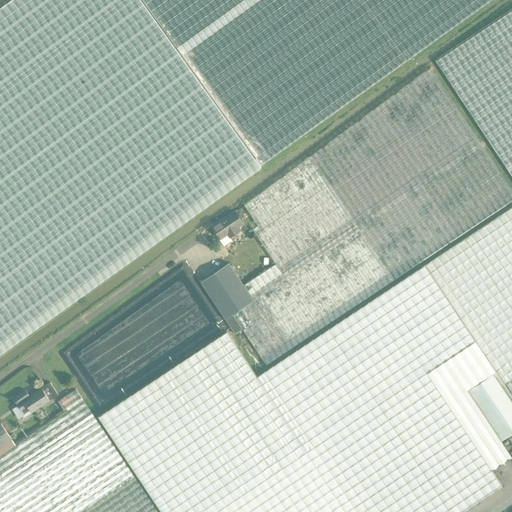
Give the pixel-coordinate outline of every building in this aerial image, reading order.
[(141,0),(11,0),(0,8),(0,354),(253,173),(261,167),(260,166),(260,165),(255,158),(141,0)] [(142,0),(261,166),(492,0),(142,0)] [(511,10),(436,61),(511,175),(511,10)] [(276,264),(244,286),(254,300),(225,319),(235,334),(242,329),(266,365),(511,200),(511,190),(430,69),(244,206),(258,226),(253,230),(276,264)] [(227,332),(99,416),(162,511),(461,511),(502,485),(492,470),(511,457),(511,456),(501,441),(468,391),(494,374),(511,401),(511,207),(425,265),(257,377),(227,332)] [(221,239),(239,226),(231,214),(212,226),(221,239)] [(200,282),(225,319),(254,300),(244,286),(229,263),(200,282)] [(511,401),(494,374),(468,391),(501,441),(511,433),(511,401)] [(50,382),(41,388),(50,400),(58,394),(50,382)] [(32,413),(50,400),(41,388),(30,396),(26,390),(13,398),(22,411),(28,407),(32,413)] [(0,455),(0,511),(157,511),(83,400),(76,389),(60,400),(67,410),(16,445),(0,455)] [(0,455),(16,445),(1,423),(0,423),(0,455)]
